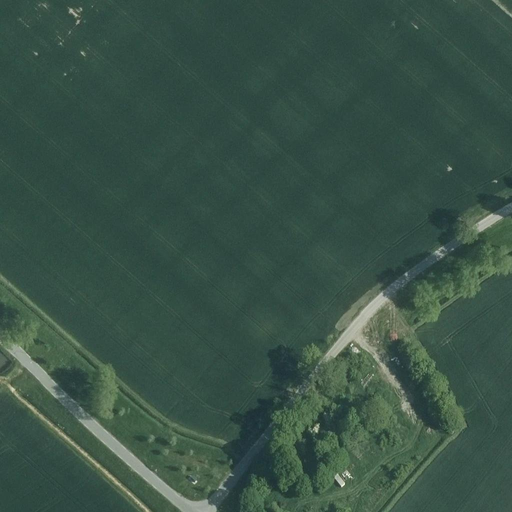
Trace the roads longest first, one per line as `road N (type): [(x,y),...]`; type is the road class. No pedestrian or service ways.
road 1 (unclassified): [(206,511),(383,296),(511,207)]
road 2 (tertiary): [(189,511),(0,336)]
